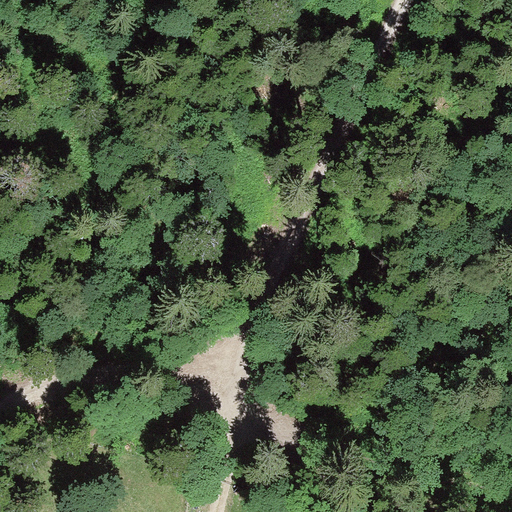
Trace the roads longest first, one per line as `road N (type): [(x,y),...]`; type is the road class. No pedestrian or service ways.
road 1 (track): [(400,0),(263,298),(216,511)]
road 2 (track): [(238,388),(358,511)]
